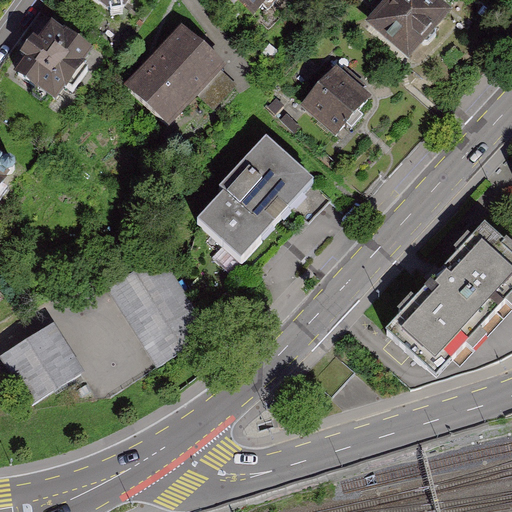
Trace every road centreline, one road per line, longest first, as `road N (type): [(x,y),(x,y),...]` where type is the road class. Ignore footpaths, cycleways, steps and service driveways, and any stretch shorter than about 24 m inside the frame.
road 1 (secondary): [(172,438),(276,357),(511,108)]
road 2 (tertiary): [(511,396),(258,475),(214,473),(172,438)]
road 3 (secondary): [(18,511),(60,500),(172,438)]
